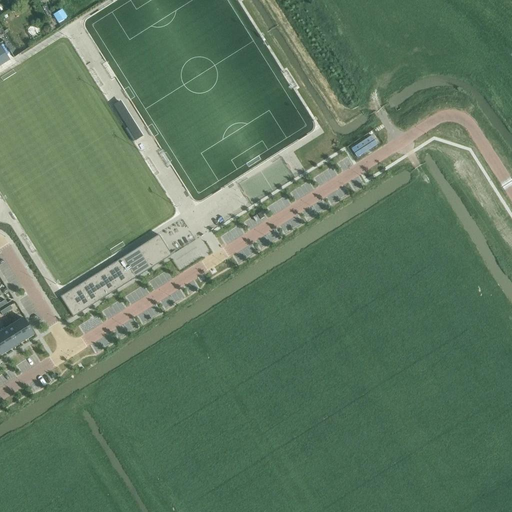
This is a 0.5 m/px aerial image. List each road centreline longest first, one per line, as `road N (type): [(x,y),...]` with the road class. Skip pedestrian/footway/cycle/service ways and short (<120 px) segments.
road 1 (residential): [(511,190),(470,124),(445,115),(70,351)]
road 2 (residential): [(0,241),(70,351)]
